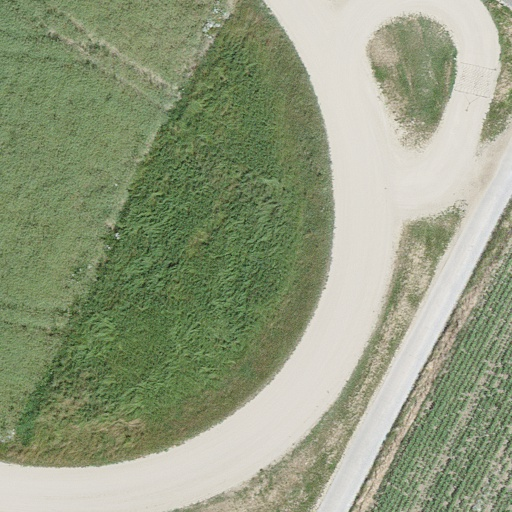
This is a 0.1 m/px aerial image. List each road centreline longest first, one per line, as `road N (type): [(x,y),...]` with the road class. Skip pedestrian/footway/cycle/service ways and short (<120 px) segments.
road 1 (unknown): [(0,493),(130,498),(246,457),(328,384),(372,273),(369,157),(330,39),(293,0)]
road 2 (track): [(511,157),(331,511)]
road 3 (track): [(369,157),(511,122)]
